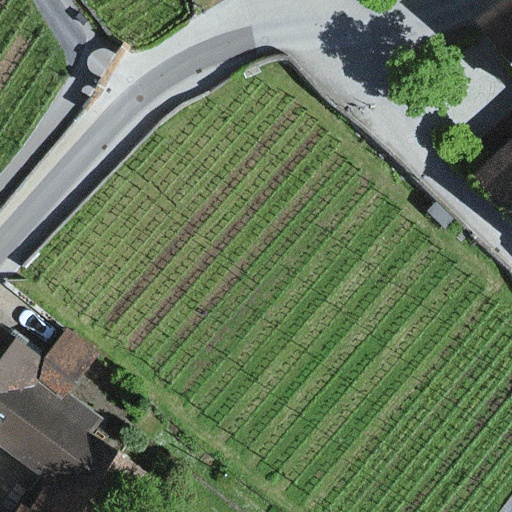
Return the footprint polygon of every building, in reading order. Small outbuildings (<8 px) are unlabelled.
[(511,0),(497,0),(466,26),(511,83),(511,0)] [(511,223),(511,130),(466,170),(511,223)] [(62,367),(0,324),(0,382),(35,407),(62,367)] [(62,367),(0,459),(35,485),(75,421),(123,450),(140,427),(62,367)] [(0,459),(35,407),(0,382),(0,459)] [(123,450),(75,421),(35,485),(18,511),(150,511),(171,479),(123,450)]
